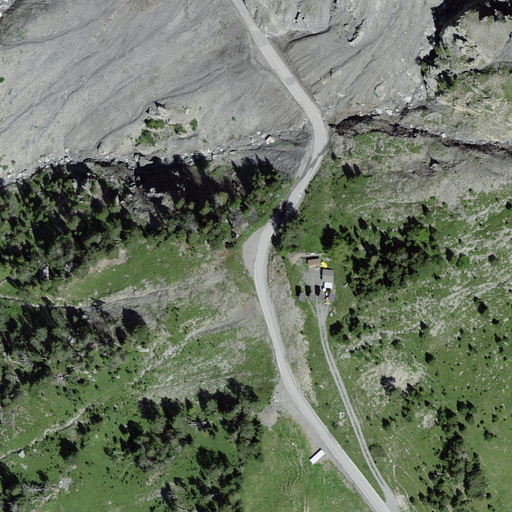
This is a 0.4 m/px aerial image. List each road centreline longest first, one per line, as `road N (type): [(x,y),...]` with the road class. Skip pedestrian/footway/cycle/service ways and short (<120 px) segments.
road 1 (tertiary): [(235,0),(310,109),(320,138),(317,158),(260,260),(282,364),(307,412),(384,511)]
road 2 (track): [(317,306),(327,354),(390,511)]
